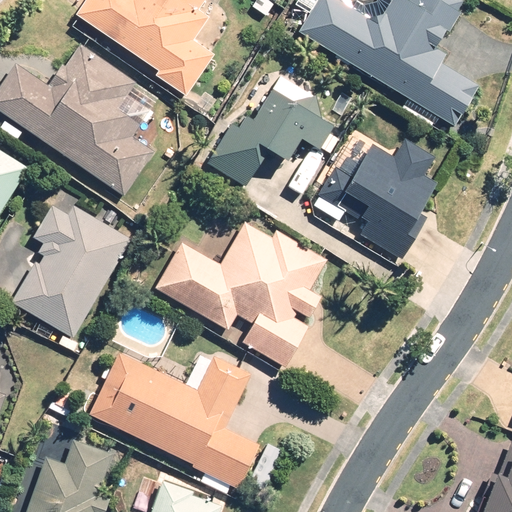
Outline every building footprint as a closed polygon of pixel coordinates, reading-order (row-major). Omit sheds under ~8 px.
[(89,0),(82,10),(193,87),(217,52),(198,39),(214,16),(204,9),(209,0),(89,0)] [(471,0),(470,0),(393,0),(382,18),(352,0),(320,0),(303,28),(460,124),(485,83),(447,60),(454,50),(445,44),(471,0)] [(23,60),(0,92),(0,104),(130,193),(160,149),(137,134),(146,120),(124,105),(141,80),(83,41),(55,82),(23,60)] [(278,144),(298,156),(311,184),(330,153),(326,150),(344,120),(325,108),(330,100),(288,74),(264,114),(247,103),(212,162),(252,187),(278,144)] [(399,155),(359,132),(317,203),(343,218),(348,209),(370,222),(365,231),(410,257),(425,230),(419,227),(444,183),(428,173),(439,154),(409,137),(399,155)] [(0,217),(32,166),(0,145),(0,217)] [(77,336),(136,237),(75,201),(69,211),(57,203),(38,235),(50,242),(16,300),(77,336)] [(187,241),(161,284),(233,327),(242,313),(257,322),(249,336),(293,362),(316,324),(298,314),(302,307),(316,315),(328,294),(315,286),(331,258),(279,228),(275,235),(248,220),(223,262),(187,241)] [(123,350),(94,411),(245,483),(264,444),(229,427),(256,371),(218,353),(202,388),(123,350)] [(0,419),(10,392),(0,388),(0,380),(5,367),(0,364),(0,419)] [(71,462),(51,455),(30,511),(106,511),(113,496),(103,492),(117,451),(79,438),(71,462)] [(511,511),(511,445),(503,467),(497,464),(476,511),(511,511)] [(222,511),(227,499),(167,478),(155,511),(222,511)]
